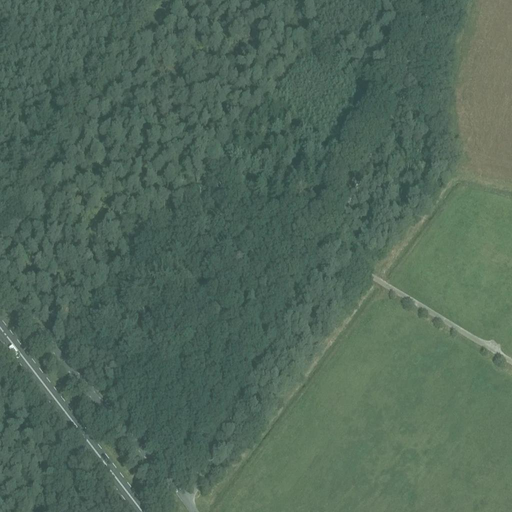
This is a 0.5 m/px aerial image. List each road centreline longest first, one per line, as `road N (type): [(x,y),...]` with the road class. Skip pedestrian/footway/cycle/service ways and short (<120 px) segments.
road 1 (unclassified): [(193,511),(0,281)]
road 2 (track): [(172,0),(0,239)]
road 3 (track): [(324,246),(186,499)]
road 4 (track): [(324,246),(403,95),(432,0)]
road 5 (primary): [(142,511),(0,327)]
road 6 (track): [(511,362),(324,246)]
